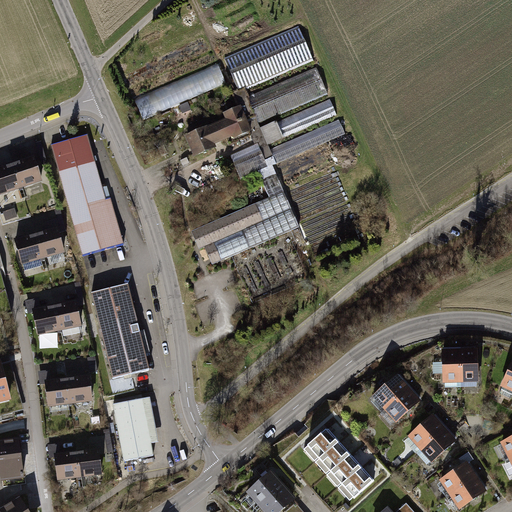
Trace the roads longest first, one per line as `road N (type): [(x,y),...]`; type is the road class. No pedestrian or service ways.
road 1 (tertiary): [(100,95),(164,258),(194,422),(225,467)]
road 2 (tertiary): [(511,329),(448,324),(385,342),(225,467)]
road 3 (residential): [(0,237),(25,336),(50,511)]
